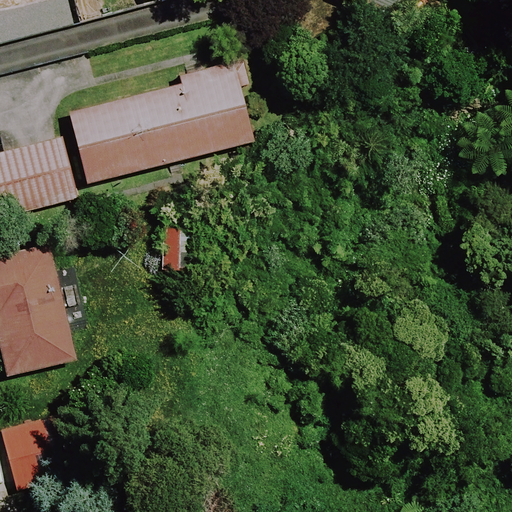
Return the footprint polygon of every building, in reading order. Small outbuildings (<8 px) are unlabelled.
[(45,0),(54,32),(100,20),(95,0),(45,0)] [(257,142),(239,70),(73,111),(91,184),(257,142)] [(0,217),(78,199),(65,143),(0,158),(0,217)] [(81,360),(54,247),(0,259),(0,342),(8,377),(81,360)] [(0,493),(67,480),(56,425),(0,436),(0,493)]
